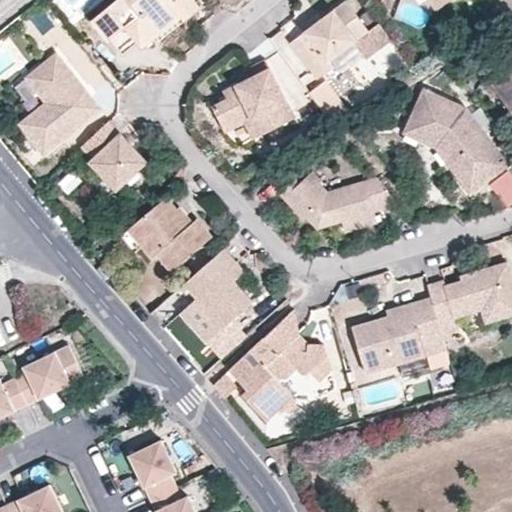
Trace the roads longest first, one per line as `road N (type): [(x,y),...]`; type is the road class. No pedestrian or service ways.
road 1 (residential): [(272,0),(186,67),(178,134),(295,259),(328,271),(511,223)]
road 2 (tertiary): [(22,212),(170,375)]
road 3 (tertiary): [(170,375),(280,511)]
